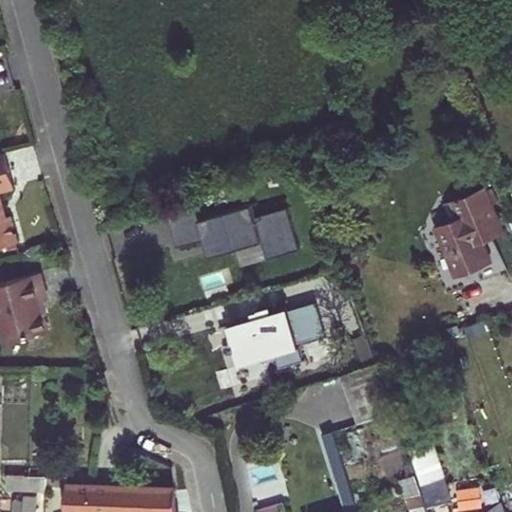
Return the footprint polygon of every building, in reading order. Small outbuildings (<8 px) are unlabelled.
[(371,0),(378,8),(401,12),(403,0),(371,0)] [(5,152),(0,152),(0,245),(15,242),(9,216),(4,217),(0,200),(0,188),(14,185),(5,152)] [(483,241),(506,231),(494,203),(488,188),(486,185),(443,202),(450,219),(435,225),(457,276),(491,262),(483,241)] [(488,188),(494,203),(499,201),(492,186),(488,188)] [(206,199),(168,209),(179,246),(207,238),(212,254),(238,246),(264,238),(270,257),(302,248),(290,206),(258,215),(254,202),(210,215),(206,199)] [(264,238),(238,246),(243,265),(270,257),(264,238)] [(41,269),(0,283),(0,314),(9,340),(52,326),(43,299),(50,296),(41,269)] [(281,312),(280,308),(272,310),(270,304),(258,308),(260,314),(225,325),(232,349),(236,347),(240,360),(275,350),(280,366),(304,359),(298,341),(326,333),(316,301),(281,312)] [(496,322),(500,333),(511,328),(511,326),(508,317),(496,322)] [(343,374),(361,423),(395,410),(377,362),(343,374)] [(454,418),(462,440),(477,435),(469,413),(454,418)] [(403,425),(423,483),(445,475),(425,418),(403,425)] [(359,511),(334,429),(322,433),(347,511),(359,511)] [(9,473),(8,486),(25,487),(26,474),(9,473)] [(402,478),(407,495),(421,490),(416,473),(402,478)] [(26,474),(25,487),(46,488),(47,474),(26,474)] [(93,511),(95,484),(67,483),(66,504),(65,511),(93,511)] [(95,484),(93,511),(110,511),(112,484),(95,484)] [(112,484),(110,511),(177,511),(176,486),(112,484)] [(429,511),(421,490),(407,495),(413,511),(429,511)] [(23,511),(35,511),(37,494),(25,493),(24,500),(23,511)] [(23,511),(24,500),(15,499),(14,511),(23,511)] [(56,503),(55,511),(65,511),(66,504),(56,503)] [(278,511),(277,503),(259,508),(259,511),(278,511)]
